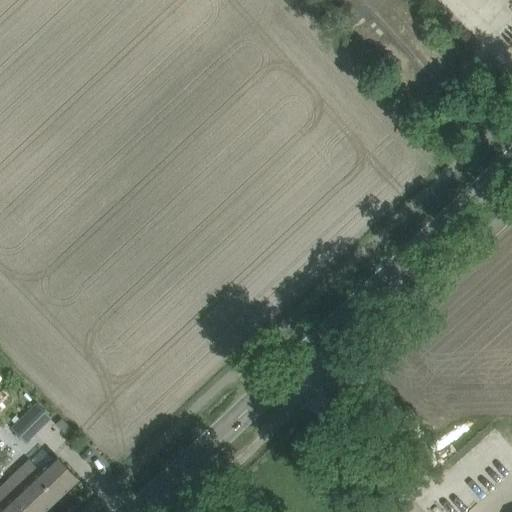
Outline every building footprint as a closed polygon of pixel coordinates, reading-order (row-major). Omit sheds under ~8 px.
[(461,63),(448,48),(404,0),(324,0),(416,103),(461,63)] [(11,428),(26,443),(51,417),(36,402),(11,428)] [(0,416),(0,438),(0,439),(11,425),(0,416)] [(4,485),(29,511),(43,511),(79,479),(56,455),(39,471),(30,460),(4,485)] [(0,511),(29,511),(4,485),(0,488),(0,511)]
